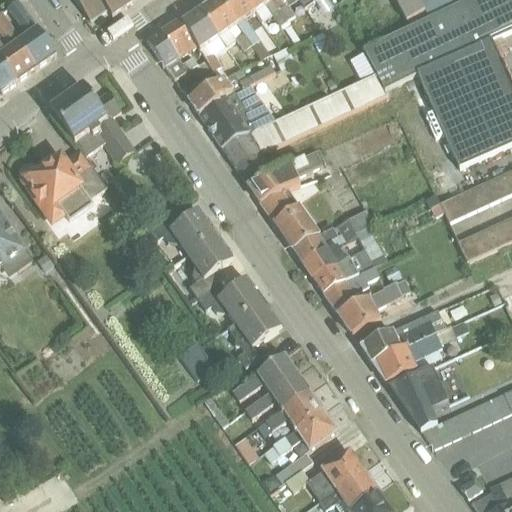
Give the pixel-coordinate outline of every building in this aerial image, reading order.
[(73,0),(87,20),(91,26),(108,14),(113,21),(125,13),(143,0),(73,0)] [(242,37),(254,55),(261,65),(272,59),(246,23),(256,17),(243,0),(223,0),(219,3),(242,37)] [(243,0),(256,17),(264,28),(271,37),(274,35),(267,26),(274,21),(281,31),(283,29),(295,47),(300,45),(301,44),(288,26),(273,4),(269,0),(243,0)] [(269,0),(273,4),(288,26),(296,21),(290,12),(300,5),(296,0),(269,0)] [(296,0),(300,5),(306,13),(323,0),(296,0)] [(377,79),(385,93),(419,78),(460,173),(511,149),(511,90),(492,45),(511,37),(511,0),(478,0),(458,10),(430,23),(363,54),(377,79)] [(426,15),(420,3),(417,0),(394,0),(407,25),(426,15)] [(420,3),(426,15),(430,23),(458,10),(452,0),(426,0),(427,0),(420,3)] [(201,16),(227,52),(237,45),(248,60),(253,56),(254,55),(242,37),(219,3),(201,16)] [(18,46),(37,73),(56,59),(53,54),(19,5),(8,13),(24,35),(19,38),(23,43),(18,46)] [(207,65),(219,86),(228,82),(215,60),(228,53),(227,52),(201,16),(184,28),(199,51),(201,54),(203,57),(207,65)] [(0,59),(0,62),(17,87),(27,80),(37,73),(18,46),(23,43),(19,38),(4,17),(0,19),(0,36),(3,40),(0,41),(0,47),(5,56),(0,59)] [(162,36),(180,64),(199,51),(184,28),(181,23),(162,36)] [(324,35),(313,41),(320,55),(331,49),(324,35)] [(180,64),(162,36),(148,46),(175,85),(192,74),(197,71),(203,81),(182,93),(189,104),(210,92),(219,86),(207,65),(203,57),(194,64),(185,70),(180,64)] [(0,95),(1,97),(2,97),(17,87),(0,62),(0,59),(5,56),(0,47),(0,95)] [(288,52),(274,59),(282,75),(296,68),(288,52)] [(210,92),(189,104),(200,119),(251,91),(276,78),(272,71),(249,83),(243,74),(228,82),(219,86),(210,92)] [(276,126),(222,153),(236,172),(261,158),(262,157),(338,123),(389,101),(385,93),(380,85),(377,79),(341,95),(276,126)] [(251,91),(200,119),(222,153),(276,126),(274,123),(251,91)] [(85,92),(52,115),(86,162),(104,149),(118,169),(136,156),(112,122),(122,116),(108,97),(95,106),(85,92)] [(20,181),(20,183),(20,185),(21,187),(52,231),(66,222),(70,227),(95,209),(91,205),(107,194),(81,157),(69,166),(63,158),(42,173),(39,171),(37,170),(35,169),(32,169),(29,169),(27,170),(25,171),(23,173),(22,175),(21,177),(20,181)] [(261,158),(236,172),(248,190),(273,175),(262,157),(261,158)] [(164,158),(155,164),(163,175),(165,174),(168,176),(174,172),(164,158)] [(273,175),(248,190),(261,209),(290,195),(302,190),(300,187),(297,182),(323,171),(316,158),(273,175)] [(511,174),(440,208),(449,228),(511,198),(511,174)] [(290,195),(261,209),(294,254),(334,232),(331,228),(318,235),(300,209),(290,195)] [(188,260),(218,239),(200,213),(180,228),(173,219),(151,235),(159,246),(165,242),(169,248),(180,250),(188,260)] [(0,214),(0,275),(4,273),(10,283),(35,266),(0,214)] [(334,232),(294,254),(303,268),(329,255),(358,241),(357,238),(363,235),(375,229),(367,215),(334,232)] [(511,245),(511,221),(458,246),(467,266),(511,245)] [(357,238),(358,241),(364,250),(367,256),(355,261),(338,270),(314,283),(324,299),(347,284),(375,271),(388,264),(370,231),(357,238)] [(198,303),(221,288),(214,278),(235,264),(218,239),(188,260),(195,270),(193,282),(197,287),(191,292),(196,300),(190,305),(192,308),(198,303)] [(329,255),(303,268),(314,283),(338,270),(329,255)] [(47,258),(38,264),(46,276),(55,270),(47,258)] [(396,268),(385,275),(391,288),(403,282),(396,268)] [(347,284),(324,299),(335,315),(357,302),(349,293),(355,294),(357,297),(370,291),(368,287),(381,281),(375,271),(347,284)] [(221,288),(198,303),(207,315),(213,311),(217,317),(228,318),(237,332),(267,311),(256,296),(257,295),(249,282),(228,297),(221,288)] [(406,283),(338,319),(352,338),(382,324),(377,315),(412,295),(406,283)] [(267,311),(237,332),(231,336),(237,345),(236,351),(242,352),(245,357),(238,362),(247,373),(271,355),(263,345),(283,332),(274,318),(272,319),(267,311)] [(372,367),(441,336),(448,333),(438,313),(361,351),(372,367)] [(441,336),(372,367),(387,388),(393,385),(394,389),(403,385),(401,381),(418,373),(443,362),(439,354),(443,352),(441,348),(470,336),(466,327),(442,338),(441,336)] [(198,348),(179,360),(198,385),(214,372),(198,348)] [(270,398),(299,378),(286,359),(234,396),(240,406),(264,390),(270,398)] [(394,389),(389,391),(402,410),(421,436),(422,437),(438,429),(431,415),(448,407),(432,371),(403,385),(394,389)] [(299,378),(270,398),(236,421),(242,430),(277,407),(282,415),(311,395),(299,378)] [(511,394),(438,429),(422,437),(433,453),(511,417),(511,394)] [(311,395),(282,415),(259,432),(265,442),(272,437),(274,441),(284,434),(282,431),(289,425),(296,435),(325,415),(311,395)] [(211,400),(204,403),(223,430),(230,425),(211,400)] [(325,415),(296,435),(264,457),(271,467),(302,445),(311,457),(340,436),(325,415)] [(244,442),(235,448),(249,467),(260,460),(246,441),(244,442)] [(321,506),(366,474),(351,453),(321,473),(323,475),(307,487),(320,506),(321,506)] [(295,479),(303,474),(314,466),(307,457),(289,470),(295,479)] [(303,474),(295,479),(285,486),(292,497),(307,487),(306,485),(309,483),(303,474)] [(366,474),(321,506),(325,511),(329,511),(336,508),(338,511),(354,511),(380,494),(366,474)] [(270,480),(263,485),(270,495),(281,488),(277,481),(270,480)] [(511,481),(490,491),(492,496),(472,508),(474,511),(495,511),(511,504),(511,481)] [(476,482),(461,492),(468,503),(483,493),(476,482)] [(9,485),(0,490),(0,496),(6,506),(18,500),(9,485)] [(392,511),(380,494),(354,511),(392,511)]
